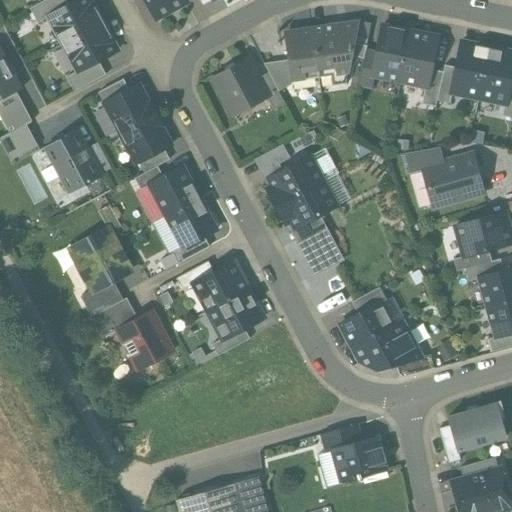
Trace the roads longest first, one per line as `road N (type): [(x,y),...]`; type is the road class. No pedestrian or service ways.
road 1 (track): [(0,254),(140,511)]
road 2 (track): [(401,400),(125,482)]
road 3 (residential): [(256,234),(335,377),(401,400)]
road 4 (residential): [(167,68),(256,234)]
road 5 (residential): [(288,0),(167,68)]
road 6 (residential): [(139,294),(256,234)]
road 7 (residential): [(42,117),(151,59)]
